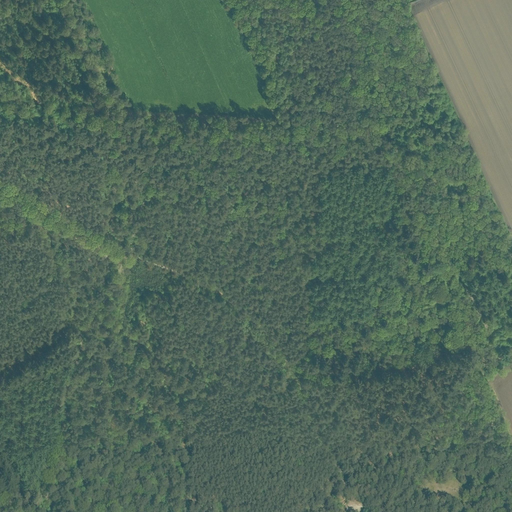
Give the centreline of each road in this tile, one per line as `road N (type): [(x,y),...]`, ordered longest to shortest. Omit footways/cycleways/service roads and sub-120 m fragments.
road 1 (track): [(293,369),(279,345),(221,293),(131,254),(150,189),(146,173),(130,165),(113,114)]
road 2 (track): [(376,128),(113,114)]
road 3 (track): [(489,331),(376,128)]
road 4 (track): [(293,369),(351,375),(431,356),(489,331)]
road 5 (track): [(347,511),(356,507),(293,369)]
road 6 (track): [(0,184),(121,249)]
road 7 (track): [(61,0),(113,114)]
